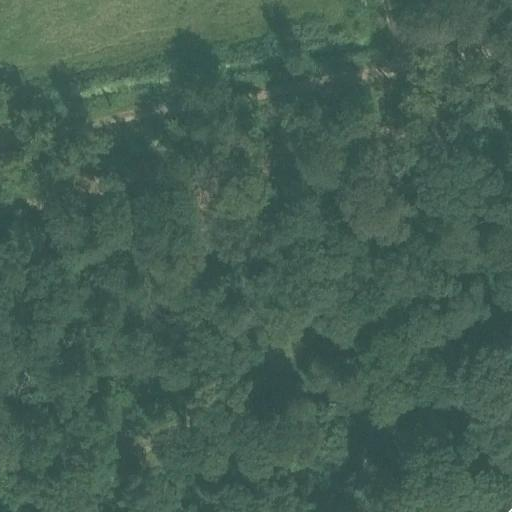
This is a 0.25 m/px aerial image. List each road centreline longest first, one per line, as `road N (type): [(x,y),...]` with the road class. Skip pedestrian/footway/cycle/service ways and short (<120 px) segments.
road 1 (track): [(0,137),(392,67)]
road 2 (track): [(392,67),(511,46)]
